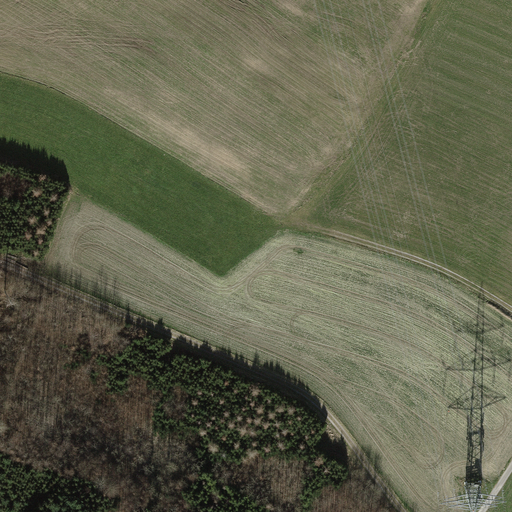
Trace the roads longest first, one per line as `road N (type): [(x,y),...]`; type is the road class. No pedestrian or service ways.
road 1 (track): [(511,307),(455,272),(303,221),(344,184),(442,0)]
road 2 (track): [(0,266),(298,390),(400,511)]
